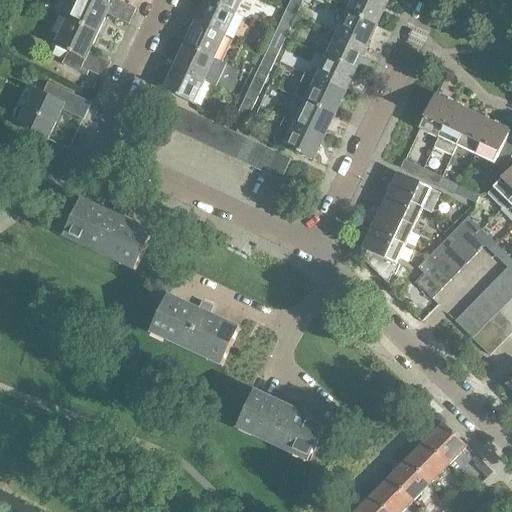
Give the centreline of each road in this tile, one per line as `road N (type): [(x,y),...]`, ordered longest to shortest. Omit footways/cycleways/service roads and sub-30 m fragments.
road 1 (residential): [(322,233),(285,239),(102,152),(173,0)]
road 2 (residential): [(511,439),(342,274),(322,233)]
road 3 (residential): [(322,233),(430,0)]
